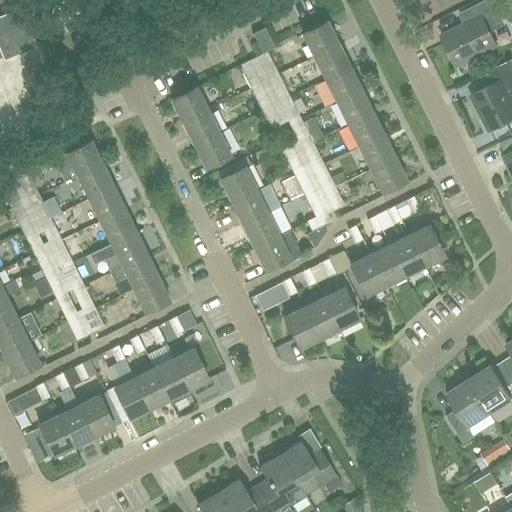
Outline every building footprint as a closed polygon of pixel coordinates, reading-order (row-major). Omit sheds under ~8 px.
[(464,23),(440,35),(455,65),(496,45),(489,30),(504,23),(492,0),(483,0),(459,12),(464,23)] [(0,58),(3,57),(4,59),(37,46),(21,6),(0,14),(0,58)] [(327,21),(302,34),(313,57),(338,44),(327,21)] [(264,28),(252,34),(262,53),(267,51),(275,47),(264,28)] [(349,67),(338,44),(313,57),(325,79),(349,67)] [(276,69),(267,51),(258,56),(267,73),(276,69)] [(257,78),(248,61),(239,65),(248,83),(257,78)] [(361,89),(349,67),(325,79),(336,102),(361,89)] [(511,81),(509,75),(470,94),(488,130),(511,118),(511,81)] [(280,101),(289,96),(280,78),(271,83),(280,101)] [(172,98),(183,121),(208,109),(196,86),(172,98)] [(253,92),(262,110),(270,105),(261,87),(253,92)] [(372,112),(361,89),(336,102),(347,124),(372,112)] [(292,102),(289,96),(280,101),(289,118),(298,114),(292,102)] [(280,123),(270,105),(262,110),(271,128),(280,123)] [(183,121),(194,144),(219,132),(208,109),(183,121)] [(383,134),(372,112),(347,124),(358,146),(383,134)] [(294,127),(303,145),(312,140),(303,122),(294,127)] [(219,132),(194,144),(206,167),(230,155),(219,132)] [(394,156),(383,134),(358,146),(370,169),(394,156)] [(511,149),(505,153),(501,155),(511,177),(511,136),(511,137),(511,140),(511,149)] [(92,140),(54,159),(60,171),(73,164),(79,176),(103,163),(92,140)] [(312,140),(303,145),(312,163),(321,158),(312,140)] [(299,161),(290,144),(288,144),(281,148),(290,166),(299,161)] [(246,156),(218,171),(221,177),(220,177),(232,200),(256,188),(245,166),(250,164),(246,156)] [(394,156),(370,169),(381,192),(406,180),(394,156)] [(114,186),(103,163),(79,176),(90,198),(114,186)] [(317,173),(326,191),(335,186),(331,179),(326,168),(317,173)] [(294,174),(303,192),(312,187),(303,169),(294,174)] [(28,171),(16,177),(14,178),(25,202),(39,195),(28,171)] [(14,178),(10,180),(0,185),(12,209),(25,202),(14,178)] [(126,208),(114,186),(90,198),(101,221),(126,208)] [(344,204),(335,186),(326,191),(335,209),(344,204)] [(321,205),(312,187),(303,192),(312,210),(321,205)] [(232,200),(243,223),(267,211),(256,188),(232,200)] [(25,202),(36,224),(50,217),(39,195),(25,202)] [(414,196),(405,200),(412,213),(412,214),(421,210),(414,196)] [(25,202),(12,209),(23,231),(36,224),(25,202)] [(394,205),(386,210),(393,224),(402,220),(401,219),(394,205)] [(137,231),(126,208),(101,221),(112,243),(137,231)] [(243,223),(254,245),(279,233),(267,211),(243,223)] [(324,212),(307,221),(311,230),(329,221),(324,212)] [(366,219),(374,234),(382,229),(375,215),(366,219)] [(36,224),(40,232),(43,230),(48,241),(45,242),(48,247),(61,240),(50,217),(36,224)] [(36,224),(23,231),(34,253),(48,247),(45,242),(43,243),(38,234),(40,232),(36,224)] [(444,256),(428,224),(408,234),(424,266),(444,256)] [(354,243),(363,239),(355,225),(347,229),(354,243)] [(116,253),(123,266),(148,253),(137,231),(112,243),(89,254),(94,264),(103,259),(116,253)] [(279,233),(254,245),(266,268),(290,256),(279,233)] [(405,275),(424,266),(408,234),(389,243),(405,275)] [(61,240),(48,247),(59,269),(73,262),(61,240)] [(386,285),(405,275),(389,243),(370,253),(386,285)] [(48,247),(34,253),(45,276),(59,269),(48,247)] [(159,276),(148,253),(123,266),(110,272),(115,282),(128,276),(134,288),(159,276)] [(366,295),(386,285),(370,253),(350,263),(366,295)] [(328,258),(320,262),(327,277),(335,272),(328,258)] [(59,269),(69,290),(72,289),(72,290),(84,285),(73,262),(59,269)] [(309,268),(300,272),(308,287),(316,282),(309,268)] [(59,269),(45,276),(56,298),(67,293),(66,292),(69,290),(59,269)] [(170,299),(159,276),(134,288),(145,311),(170,299)] [(297,292),(290,277),(281,281),(288,296),(297,292)] [(0,298),(6,295),(18,289),(13,278),(1,284),(0,282),(0,298)] [(84,285),(72,290),(82,309),(79,310),(81,314),(95,307),(84,285)] [(339,328),(359,318),(343,286),(323,296),(339,328)] [(67,293),(56,298),(67,321),(81,314),(79,310),(76,311),(67,293)] [(0,298),(0,326),(17,317),(6,295),(0,298)] [(339,328),(323,296),(304,305),(320,337),(339,328)] [(320,337),(304,305),(284,315),(300,347),(320,337)] [(95,307),(81,314),(90,333),(104,326),(95,307)] [(81,314),(67,321),(76,340),(90,333),(81,314)] [(183,330),(176,316),(168,320),(175,334),(183,330)] [(0,326),(0,343),(4,352),(29,340),(17,317),(0,326)] [(156,344),(164,340),(157,325),(148,329),(156,344)] [(136,353),(144,349),(137,335),(129,339),(136,353)] [(29,340),(4,352),(15,375),(40,363),(29,340)] [(117,363),(125,359),(118,345),(110,348),(117,363)] [(173,357),(188,389),(208,379),(193,347),(173,357)] [(173,357),(153,367),(169,399),(172,404),(191,395),(188,389),(173,357)] [(74,366),(82,381),(97,373),(90,359),(82,362),(74,366)] [(489,413),(490,412),(511,399),(511,400),(511,376),(511,375),(501,381),(491,365),(468,380),(489,413)] [(150,408),(169,399),(153,367),(134,376),(150,408)] [(63,372),(55,375),(62,390),(70,386),(63,372)] [(130,418),(150,408),(134,376),(114,386),(130,418)] [(489,413),(468,380),(446,393),(457,409),(446,416),(463,443),(474,436),(472,434),(495,420),(490,412),(489,413)] [(43,382),(36,385),(43,400),(51,396),(43,382)] [(85,394),(76,398),(78,404),(94,435),(114,426),(98,394),(88,399),(85,394)] [(94,435),(78,404),(59,413),(74,445),(94,435)] [(74,445),(59,413),(39,423),(55,455),(74,445)] [(504,439),(481,454),(489,466),(511,451),(504,439)] [(288,449),(281,453),(298,483),(305,493),(318,484),(322,482),(336,474),(320,448),(319,447),(310,453),(302,440),(301,441),(288,449)] [(267,479),(257,485),(274,511),(290,502),(292,505),(307,496),(305,493),(298,483),(281,453),(273,458),(259,466),(267,479)] [(273,511),(274,511),(257,485),(247,491),(239,478),(218,491),(231,511),(273,511)] [(202,511),(231,511),(218,491),(197,504),(202,511)] [(362,511),(354,498),(342,505),(346,511),(362,511)]
